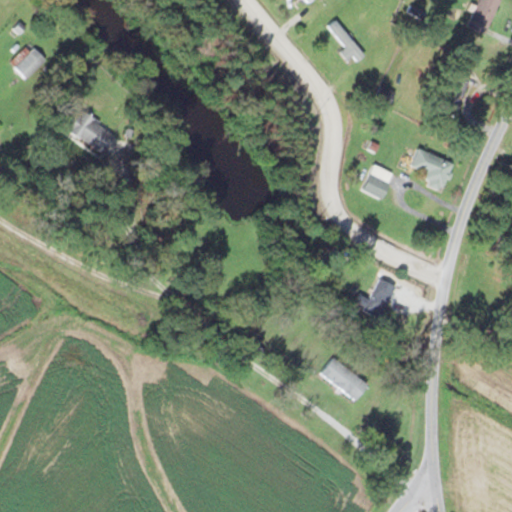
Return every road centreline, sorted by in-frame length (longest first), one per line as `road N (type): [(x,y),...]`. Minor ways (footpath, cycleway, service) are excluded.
road 1 (residential): [(417,495),(165,294),(86,264),(0,214)]
road 2 (residential): [(439,511),(428,398),(436,318),(458,240),(511,117)]
road 3 (residential): [(443,289),(340,234),(326,193),(340,128),(242,0)]
